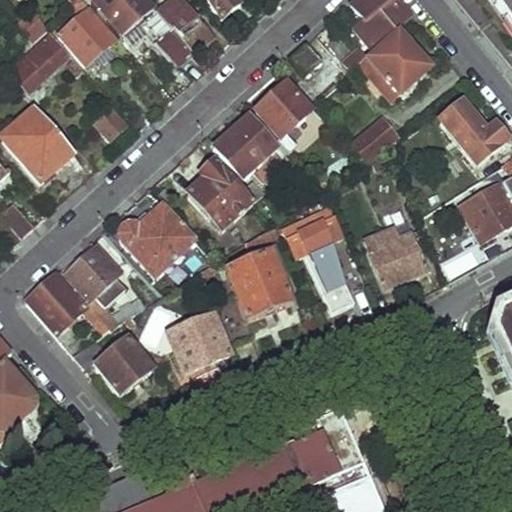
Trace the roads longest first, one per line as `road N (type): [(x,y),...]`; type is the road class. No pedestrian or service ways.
road 1 (residential): [(320,0),(10,281),(1,304),(6,325),(117,448)]
road 2 (residential): [(432,313),(117,448)]
road 3 (residential): [(511,487),(432,313)]
road 4 (residential): [(428,0),(511,100)]
road 5 (residential): [(117,448),(0,494)]
